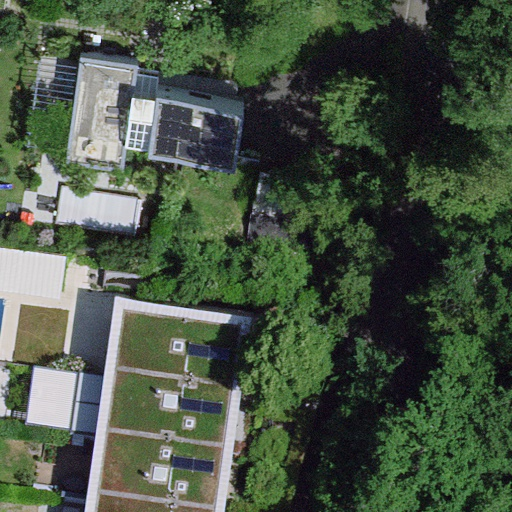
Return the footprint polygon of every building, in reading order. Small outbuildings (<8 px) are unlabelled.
[(141,58),(84,51),(69,157),(125,166),(129,138),(136,86),(141,58)] [(158,90),(136,86),(129,138),(151,139),(150,145),(238,157),(247,96),(158,84),(158,90)] [(15,254),(0,251),(0,281),(8,283),(15,254)] [(106,379),(212,396),(219,331),(113,317),(106,379)] [(96,444),(106,379),(76,375),(67,440),(96,444)] [(96,444),(204,459),(212,396),(106,379),(96,444)] [(87,501),(152,511),(195,511),(204,459),(96,444),(87,501)]
